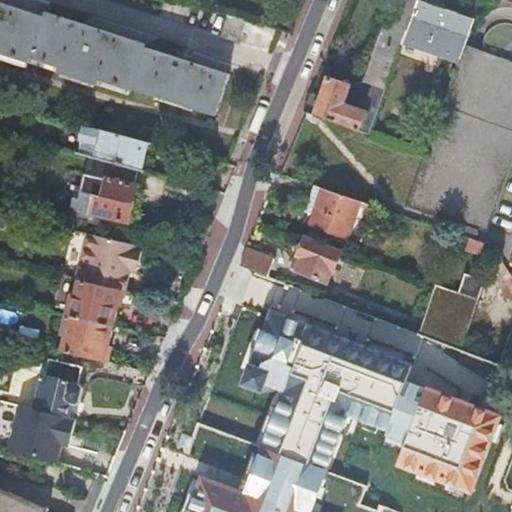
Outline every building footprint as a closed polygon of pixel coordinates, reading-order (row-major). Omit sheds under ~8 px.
[(303,111),(368,134),(403,40),(417,1),(417,0),(392,0),(363,81),(349,85),(327,78),(321,96),(311,93),(303,111)] [(417,1),(403,40),(459,58),(472,21),(417,1)] [(0,54),(28,64),(30,58),(59,68),(57,73),(97,87),(99,81),(130,91),(131,90),(215,116),(228,75),(144,48),(145,45),(43,12),(42,17),(0,3),(0,54)] [(245,20),(228,15),(220,38),(237,43),(245,20)] [(452,231),(465,236),(469,226),(489,232),(511,167),(511,63),(465,47),(461,59),(426,154),(404,215),(452,231)] [(81,125),(74,153),(90,157),(94,158),(139,169),(145,142),(81,125)] [(94,158),(90,157),(86,173),(85,173),(81,191),(76,190),(70,213),(89,217),(88,221),(116,228),(118,219),(122,220),(127,221),(136,185),(134,185),(139,169),(94,158)] [(70,213),(76,190),(65,187),(58,214),(120,229),(122,220),(118,219),(116,228),(88,221),(89,217),(70,213)] [(367,206),(314,187),(302,230),(354,248),(367,206)] [(88,234),(84,248),(133,260),(136,247),(136,246),(88,234)] [(485,254),(488,243),(469,237),(466,248),(485,254)] [(343,253),(301,238),(291,272),(328,289),(343,253)] [(136,247),(133,260),(138,261),(141,248),(136,247)] [(77,279),(81,280),(118,289),(126,291),(131,270),(133,260),(84,248),(77,279)] [(272,259),(246,250),(239,265),(268,276),(272,259)] [(484,280),(464,276),(459,293),(434,287),(420,334),(462,350),(484,280)] [(72,296),(68,315),(110,325),(118,289),(81,280),(77,297),(72,296)] [(415,358),(267,304),(236,388),(261,397),(265,385),(282,391),(244,495),(200,479),(187,511),(311,511),(346,418),(385,432),(383,438),(402,445),(394,467),(473,495),(502,415),(407,380),(415,358)] [(69,335),(63,353),(102,362),(110,325),(68,315),(63,333),(69,335)] [(48,359),(35,410),(68,418),(72,404),(75,405),(79,402),(82,389),(80,385),(78,384),(82,368),(48,359)] [(72,419),(25,408),(14,452),(64,464),(68,447),(76,449),(82,425),(71,423),(72,419)] [(0,490),(0,511),(46,511),(47,510),(0,490)]
